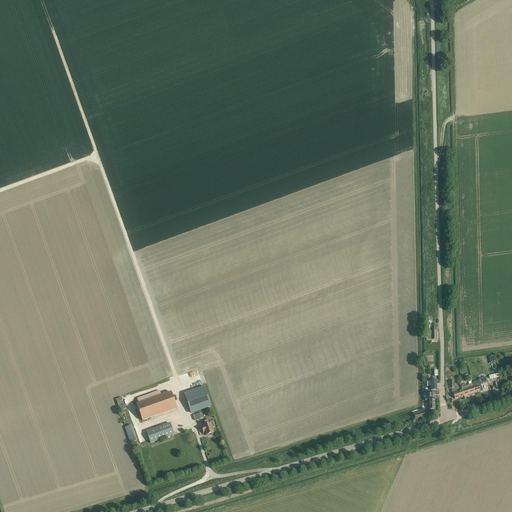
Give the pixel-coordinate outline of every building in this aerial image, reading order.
[(426,331),(426,340),(436,340),(436,324),(433,324),(433,331),(426,331)] [(482,390),(480,384),(487,382),(485,377),(478,379),(479,381),(472,383),(472,384),(472,385),(474,393),(482,390)] [(454,387),(454,385),(454,382),(453,382),(453,380),(449,380),(449,382),(449,389),(451,389),(452,393),(453,392),(453,394),(455,399),(464,396),(462,391),(458,392),(456,387),(454,387)] [(460,386),(462,391),(464,396),(474,393),(472,385),(467,386),(466,384),(460,386)] [(204,387),(185,394),(191,413),(210,406),(204,387)] [(136,404),(142,421),(177,409),(171,392),(161,396),(159,391),(137,399),(139,404),(136,404)] [(425,401),(434,401),(434,393),(429,393),(425,393),(425,401)] [(425,410),(427,410),(435,410),(434,401),(425,401),(425,410)] [(426,411),(414,415),(415,420),(427,416),(426,411)] [(214,433),(212,428),(211,424),(210,424),(209,420),(204,422),(205,425),(202,426),(202,427),(201,427),(203,433),(205,433),(206,436),(214,433)] [(170,424),(146,432),(150,443),(174,435),(170,424)] [(130,443),(137,440),(131,425),(125,428),(130,443)]
